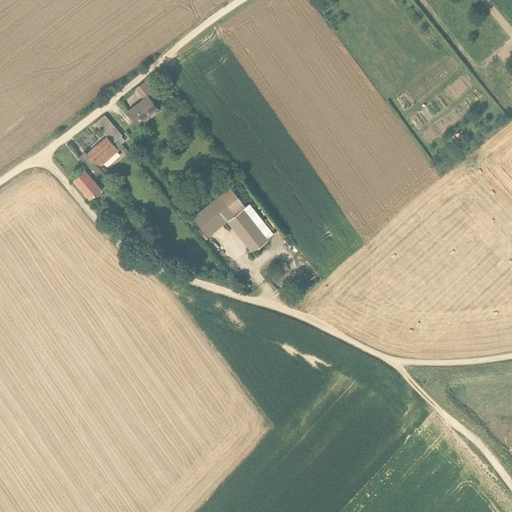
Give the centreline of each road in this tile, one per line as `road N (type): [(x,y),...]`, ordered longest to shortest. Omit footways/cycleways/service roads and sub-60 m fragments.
road 1 (track): [(41,153),(129,256),(284,311),(396,364)]
road 2 (track): [(41,153),(245,0)]
road 3 (track): [(396,364),(511,488)]
